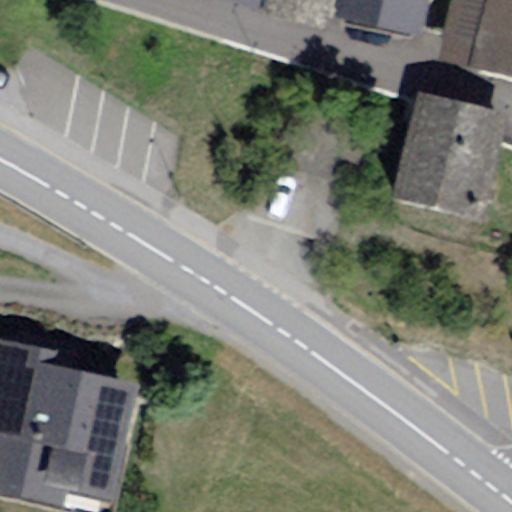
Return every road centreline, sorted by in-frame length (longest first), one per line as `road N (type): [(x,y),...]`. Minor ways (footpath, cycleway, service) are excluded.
road 1 (secondary): [(503,491),(223,290),(0,158)]
road 2 (residential): [(163,0),(511,106)]
